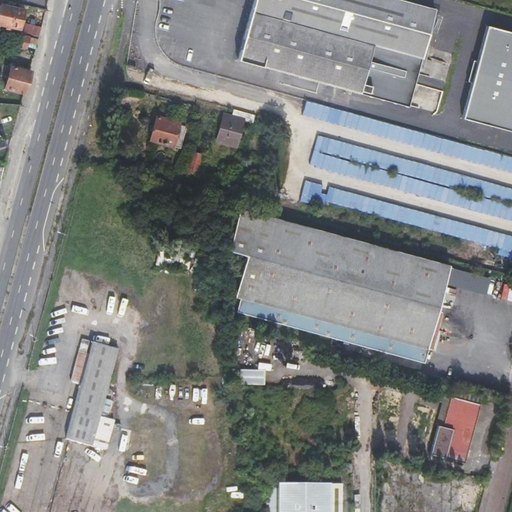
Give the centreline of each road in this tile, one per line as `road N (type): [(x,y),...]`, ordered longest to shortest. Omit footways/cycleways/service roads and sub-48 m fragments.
road 1 (primary): [(0,361),(96,0)]
road 2 (unknown): [(296,122),(298,169),(511,229)]
road 3 (unclassified): [(58,5),(0,215)]
road 4 (primary): [(58,49),(9,236)]
